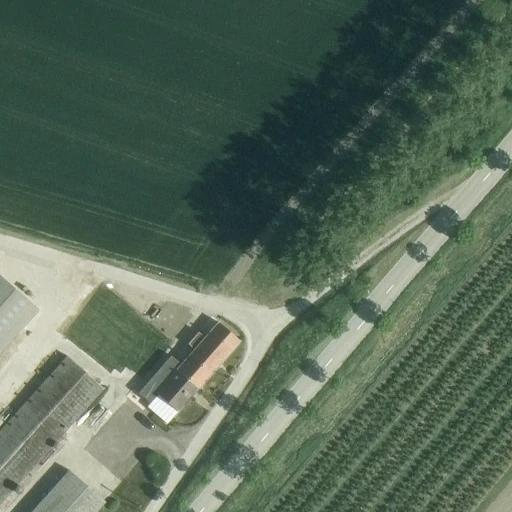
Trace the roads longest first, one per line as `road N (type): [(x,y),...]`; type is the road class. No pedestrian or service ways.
road 1 (tertiary): [(200,511),(489,175)]
road 2 (unclassified): [(0,241),(275,326)]
road 3 (unclassified): [(275,326),(428,210),(489,175)]
road 4 (unclassified): [(150,511),(275,326)]
